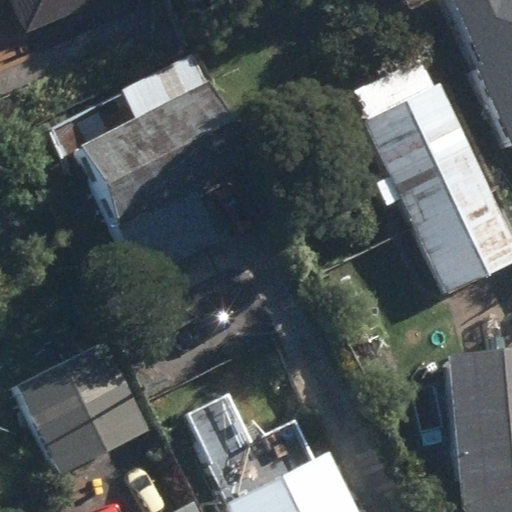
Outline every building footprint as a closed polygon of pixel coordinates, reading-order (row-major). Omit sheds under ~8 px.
[(3,0),(19,37),(108,0),(3,0)] [(511,0),(451,0),(511,132),(511,0)] [(130,125),(74,153),(114,229),(139,279),(212,242),(187,193),(241,166),(202,88),(197,91),(182,63),(116,97),(130,125)] [(394,204),(440,296),(511,262),(511,252),(433,91),(426,93),(415,68),(349,100),(361,125),(354,128),(379,180),(366,187),(379,212),(394,204)] [(6,390),(50,476),(140,429),(96,344),(6,390)] [(511,511),(511,353),(438,360),(452,511),(511,511)] [(342,511),(318,461),(219,510),(220,511),(342,511)]
